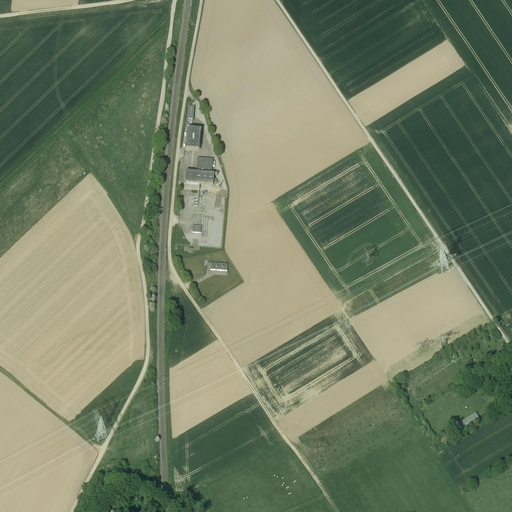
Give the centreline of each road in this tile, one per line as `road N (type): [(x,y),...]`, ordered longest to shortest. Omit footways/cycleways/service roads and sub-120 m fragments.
road 1 (track): [(202,0),(184,97),(170,261),(335,511)]
road 2 (track): [(174,0),(137,240),(147,357),(71,511)]
road 3 (unclassified): [(511,346),(277,0)]
road 4 (track): [(171,218),(187,220),(197,238),(217,228),(215,159),(178,155)]
road 5 (track): [(0,366),(102,450)]
road 6 (track): [(127,0),(0,20)]
